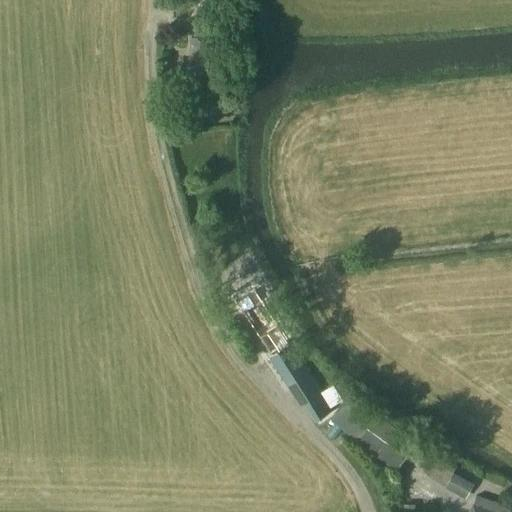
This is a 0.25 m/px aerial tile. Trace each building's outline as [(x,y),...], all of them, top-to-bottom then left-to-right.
[(218,35),(217,17),(193,19),(195,37),(218,35)] [(195,68),(186,69),(188,109),(196,108),(196,109),(200,114),(207,114),(211,109),(211,107),(219,106),(214,37),(191,38),(193,60),(195,60),(195,68)] [(265,306),(247,318),(271,355),(287,382),(306,370),(289,343),(265,306)] [(315,383),(296,395),(302,404),(321,392),(315,383)] [(351,395),(332,420),(355,438),(361,429),(374,412),(351,395)] [(413,440),(374,412),(361,429),(401,458),(413,440)] [(454,472),(445,487),(462,497),(471,482),(454,472)] [(510,511),(511,508),(476,497),(470,511),(510,511)]
